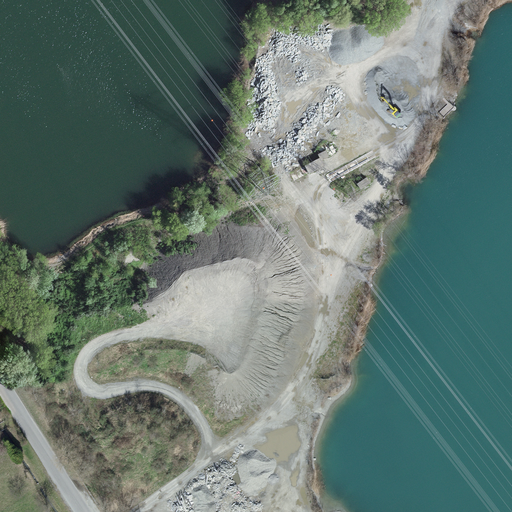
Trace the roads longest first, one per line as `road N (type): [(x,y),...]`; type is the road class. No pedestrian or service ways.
road 1 (track): [(138,511),(292,392),(315,350),(351,242),(424,111)]
road 2 (track): [(221,320),(114,338),(94,347),(81,371),(93,387),(144,384),(170,392),(190,406),(215,456)]
road 3 (unclassified): [(0,381),(83,511)]
road 4 (track): [(329,298),(317,200),(325,180)]
